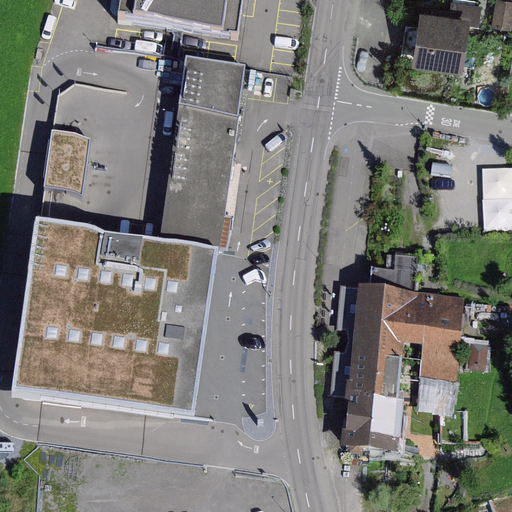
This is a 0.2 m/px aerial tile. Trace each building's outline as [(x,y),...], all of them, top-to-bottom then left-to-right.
[(122,0),(120,15),(239,32),(243,0),(122,0)] [(511,0),(501,0),(498,29),(511,30),(511,0)] [(490,10),(438,5),(432,66),(484,71),(490,10)] [(249,66),(187,57),(159,241),(217,249),(228,251),(233,219),(226,218),(249,66)] [(84,135),(53,131),(44,189),(76,193),(83,197),(92,140),(84,135)] [(195,415),(217,249),(159,241),(102,232),(93,226),(37,218),(14,391),(195,415)] [(372,286),(360,285),(351,381),(347,381),(344,404),(348,404),(345,429),(342,428),(340,448),(399,454),(401,436),(394,435),(404,342),(426,344),(422,376),(425,376),(421,411),(454,414),(465,300),(415,295),(419,257),(397,255),(395,271),(373,269),(372,286)] [(489,352),(471,350),(468,370),(486,372),(489,352)]
